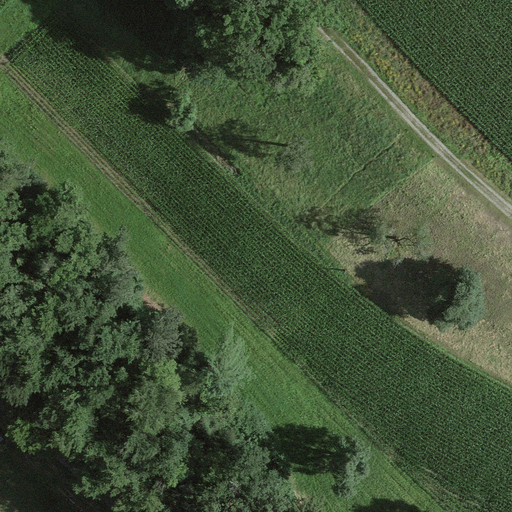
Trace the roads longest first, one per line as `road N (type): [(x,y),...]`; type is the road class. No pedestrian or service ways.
road 1 (track): [(299,0),(435,143),(511,209)]
road 2 (residential): [(0,406),(117,511)]
